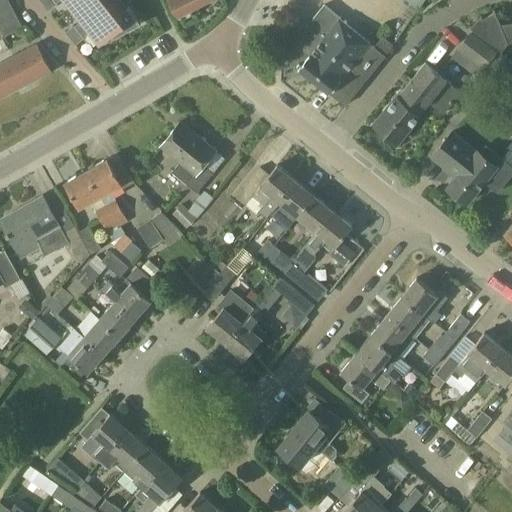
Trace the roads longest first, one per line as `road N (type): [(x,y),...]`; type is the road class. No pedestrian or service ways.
road 1 (residential): [(230,465),(181,441),(134,397),(129,372),(156,339),(175,338),(256,410)]
road 2 (residential): [(0,170),(215,42)]
road 3 (residential): [(256,410),(412,217)]
road 4 (residential): [(330,149),(428,23),(473,0)]
road 5 (residential): [(330,149),(253,88),(215,42)]
road 6 (residential): [(511,289),(412,217)]
